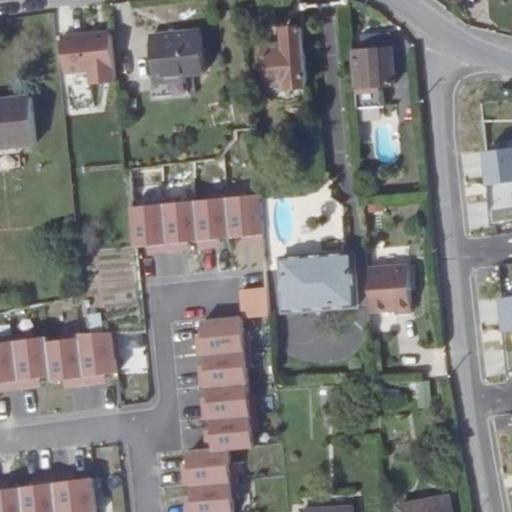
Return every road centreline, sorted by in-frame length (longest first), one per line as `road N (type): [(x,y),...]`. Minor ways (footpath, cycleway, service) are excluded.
road 1 (residential): [(476,511),(442,302),(424,87),(438,34)]
road 2 (residential): [(139,423),(166,420),(157,304),(226,297)]
road 3 (residential): [(139,423),(0,443)]
